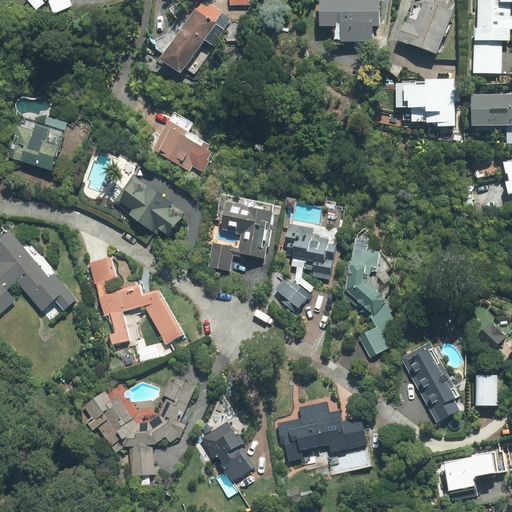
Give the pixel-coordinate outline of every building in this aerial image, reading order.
[(49,0),(29,0),(38,10),(49,0)] [(71,0),(50,0),(55,14),(74,6),(71,0)] [(202,0),(163,59),(184,74),(224,14),(203,0),(202,0)] [(381,0),(322,0),(322,28),(344,27),(344,42),(375,42),(375,27),(382,27),(381,0)] [(439,55),(455,12),(449,9),(452,0),(422,0),(422,2),(424,3),(416,25),(407,22),(400,41),(439,55)] [(476,38),(476,73),(503,73),(503,41),(511,40),(511,0),(479,0),(479,38),(476,38)] [(456,126),(455,79),(401,81),(402,108),(412,108),(412,123),(439,122),(439,127),(456,126)] [(475,127),(509,126),(510,143),(511,143),(511,94),(475,96),(475,127)] [(24,117),(11,157),(56,171),(69,131),(24,117)] [(173,122),(156,149),(191,172),(194,167),(204,173),(216,154),(210,151),(212,147),(173,122)] [(187,214),(135,175),(114,202),(160,236),(164,231),(170,236),(187,214)] [(276,213),(228,203),(226,215),(246,219),(240,248),(215,243),(210,267),(232,272),(235,255),(242,257),(243,253),(267,258),(276,213)] [(315,229),(291,225),(287,246),(296,248),(293,267),(315,271),(313,278),(331,282),(338,246),(330,245),(331,240),(313,237),(315,229)] [(51,280),(12,232),(0,241),(0,258),(2,261),(0,263),(0,315),(18,301),(9,290),(19,282),(44,312),(57,301),(66,311),(79,300),(58,274),(51,280)] [(390,300),(369,282),(371,272),(379,273),(383,252),(372,250),(373,242),(358,239),(349,291),(374,314),(372,315),(379,327),(360,337),(371,358),(392,346),(395,311),(390,305),(390,300)] [(145,307),(168,344),(185,334),(161,290),(143,295),(141,285),(109,292),(107,281),(118,279),(113,258),(93,262),(106,317),(111,315),(116,334),(109,336),(112,345),(131,340),(124,312),(145,307)] [(314,295),(296,280),(280,300),(298,315),(314,295)] [(433,315),(420,322),(429,337),(441,330),(433,315)] [(510,341),(493,324),(479,338),(496,355),(510,341)] [(461,396),(432,342),(403,358),(438,423),(462,410),(456,399),(461,396)] [(500,376),(477,376),(477,406),(500,406),(500,376)] [(135,411),(123,395),(114,401),(107,392),(86,406),(95,419),(89,423),(94,431),(100,427),(117,452),(127,446),(130,446),(133,477),(156,475),(153,445),(158,445),(168,438),(172,444),(182,439),(187,426),(183,424),(198,389),(177,380),(175,384),(170,381),(164,395),(170,397),(162,415),(150,410),(135,411)] [(331,453),(370,445),(364,416),(344,421),(342,411),(330,413),(328,402),(304,407),(306,418),(278,424),(283,444),(286,444),(290,461),(306,458),(304,451),(330,446),(331,453)] [(229,422),(203,438),(215,459),(220,456),(225,464),(223,465),(234,482),(257,467),(244,446),(248,443),(239,429),(235,432),(229,422)] [(502,473),(498,453),(447,462),(452,492),(479,487),(477,477),(502,473)]
